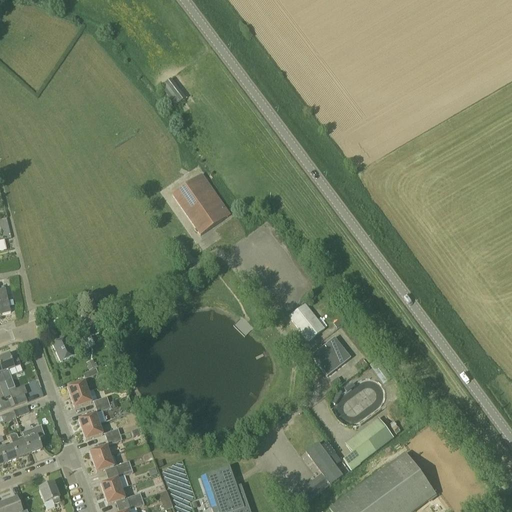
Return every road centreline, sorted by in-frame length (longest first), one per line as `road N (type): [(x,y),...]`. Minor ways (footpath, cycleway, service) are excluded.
road 1 (secondary): [(511,440),(183,0)]
road 2 (unclassified): [(293,511),(292,479),(263,442),(316,398),(317,380),(230,261)]
road 3 (residential): [(72,457),(29,328)]
